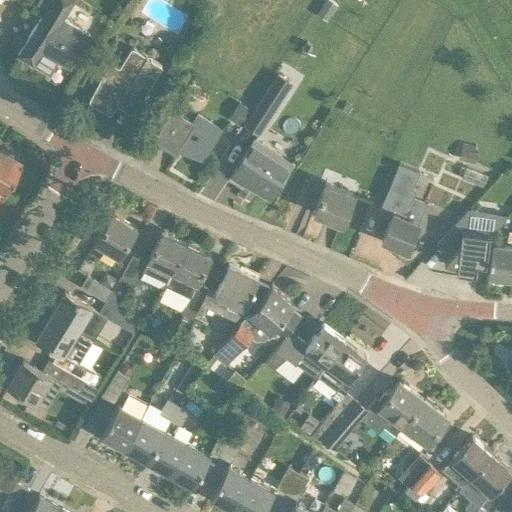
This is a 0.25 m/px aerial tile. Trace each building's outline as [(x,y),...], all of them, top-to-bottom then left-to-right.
[(52,0),(18,55),(49,74),(58,60),(69,67),(90,35),(64,18),(75,0),(52,0)] [(110,64),(89,97),(90,100),(107,111),(109,111),(111,110),(116,103),(131,112),(133,111),(161,68),(161,65),(151,59),(151,58),(151,56),(149,55),(147,56),(146,57),(133,48),(131,49),(119,68),(112,64),(110,64)] [(278,74),(243,127),(259,137),(293,84),(278,74)] [(239,102),(228,119),(240,127),(251,110),(239,102)] [(172,110),(153,139),(175,153),(180,145),(202,159),(221,130),(196,114),(191,122),(172,110)] [(255,138),(232,173),(252,186),(255,181),(272,192),(292,162),(255,138)] [(463,144),(459,162),(475,166),(478,155),(470,153),(472,147),(463,144)] [(0,186),(6,189),(21,161),(0,148),(0,186)] [(399,163),(378,213),(391,218),(382,239),(408,250),(423,211),(410,206),(416,190),(412,189),(419,172),(399,163)] [(326,182),(314,211),(341,222),(342,222),(354,193),(326,182)] [(113,212),(94,242),(118,257),(136,227),(113,212)] [(455,222),(436,242),(449,255),(444,261),(476,271),(488,273),(492,243),(493,234),(472,231),(468,235),(455,222)] [(134,254),(121,276),(131,282),(136,285),(144,268),(168,280),(186,243),(161,231),(147,260),(134,254)] [(168,280),(167,282),(191,293),(182,313),(193,319),(198,308),(208,288),(197,283),(211,255),(186,243),(168,280)] [(511,246),(492,243),(488,273),(511,276),(511,246)] [(208,288),(198,308),(204,311),(206,307),(222,314),(228,301),(245,309),(248,301),(255,304),(268,288),(256,282),(258,278),(229,264),(215,292),(208,288)] [(87,276),(81,286),(105,301),(112,290),(87,276)] [(112,290),(105,301),(116,307),(131,282),(121,276),(112,290)] [(241,322),(211,355),(224,367),(250,337),(255,340),(266,337),(268,335),(277,342),(290,325),(302,311),(292,302),(272,284),(268,288),(255,304),(240,322),(241,322)] [(65,291),(50,315),(92,341),(93,340),(78,330),(92,307),(65,291)] [(105,301),(98,312),(132,332),(138,321),(116,307),(105,301)] [(50,315),(36,337),(59,351),(52,361),(48,359),(47,360),(98,389),(98,388),(95,386),(101,377),(95,374),(96,373),(79,362),(92,341),(50,315)] [(277,342),(264,359),(274,367),(286,351),(317,375),(344,339),(323,323),(310,340),(290,325),(277,342)] [(328,414),(311,433),(321,439),(322,438),(355,400),(346,392),(353,383),(349,379),(367,356),(344,339),(317,375),(336,390),(334,393),(340,398),(328,414)] [(23,359),(7,385),(35,402),(49,379),(56,383),(59,379),(68,385),(65,390),(90,404),(99,389),(98,388),(98,389),(47,360),(42,370),(23,359)] [(124,363),(119,371),(129,376),(133,368),(124,363)] [(117,370),(101,395),(114,403),(129,377),(117,370)] [(355,400),(322,438),(333,447),(361,417),(380,431),(390,417),(401,426),(422,398),(398,381),(389,393),(385,392),(379,400),(376,398),(367,410),(355,400)] [(279,394),(271,407),(286,415),(293,402),(279,394)] [(167,397),(159,412),(170,419),(179,403),(167,397)] [(422,398),(401,426),(425,444),(446,416),(422,398)] [(119,403),(101,435),(124,448),(142,416),(119,403)] [(179,403),(170,419),(181,425),(190,409),(179,403)] [(142,416),(124,448),(146,460),(164,428),(142,416)] [(164,428),(146,460),(169,473),(187,441),(164,428)] [(222,430),(210,451),(220,457),(232,436),(222,430)] [(232,436),(220,457),(231,463),(242,442),(232,436)] [(472,436),(451,459),(461,468),(452,478),(461,486),(491,453),(472,436)] [(187,441),(169,473),(193,486),(210,454),(187,441)] [(468,511),(486,511),(480,506),(511,471),(491,453),(461,486),(458,490),(471,501),(464,508),(468,511)] [(419,454),(398,476),(407,486),(429,463),(419,454)] [(407,486),(404,490),(415,501),(440,473),(429,463),(407,486)] [(228,464),(210,496),(233,509),(251,477),(228,464)] [(288,467),(276,488),(286,494),(298,473),(288,467)] [(298,473),(286,494),(296,499),(308,478),(298,473)] [(251,477),(233,509),(238,511),(261,511),(274,490),(251,477)] [(17,482),(0,511),(17,511),(30,489),(17,482)] [(39,495),(29,511),(59,511),(62,507),(39,495)] [(320,511),(351,511),(355,505),(343,498),(337,510),(326,504),(320,511)] [(312,511),(296,502),(290,511),(312,511)] [(511,511),(511,504),(509,509),(498,503),(491,511),(511,511)]
